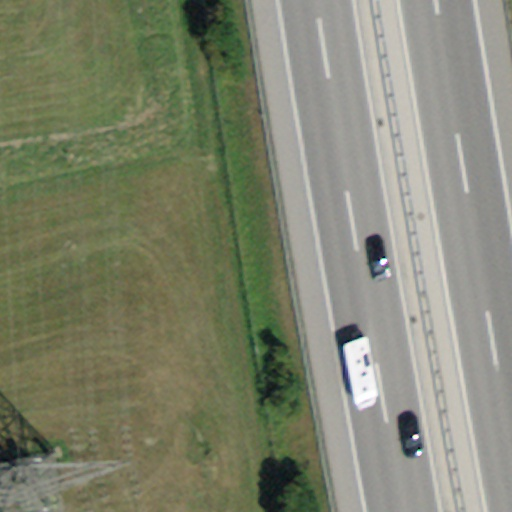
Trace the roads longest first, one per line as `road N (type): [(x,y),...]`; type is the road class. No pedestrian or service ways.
road 1 (motorway): [(319,0),(403,511)]
road 2 (motorway): [(511,444),(440,0)]
